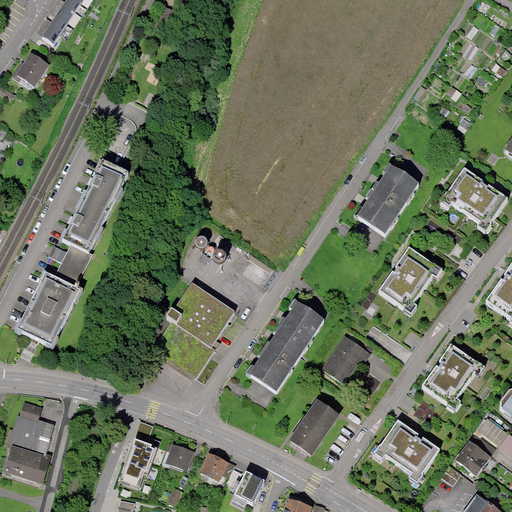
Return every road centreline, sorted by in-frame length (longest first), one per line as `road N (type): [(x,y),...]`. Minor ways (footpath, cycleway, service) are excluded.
road 1 (residential): [(470,0),(194,424)]
road 2 (residential): [(511,232),(326,491)]
road 3 (residential): [(0,312),(114,79)]
road 4 (residential): [(43,511),(77,388)]
